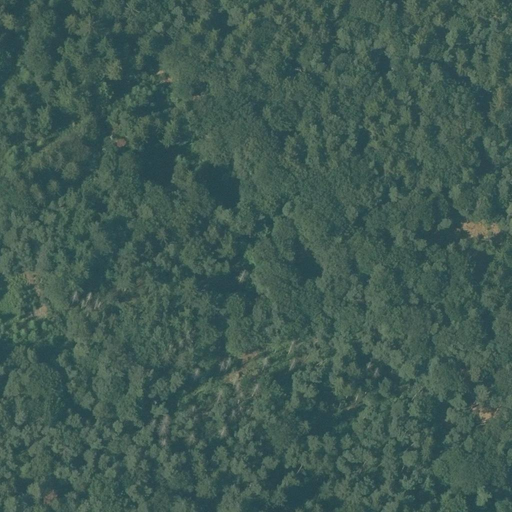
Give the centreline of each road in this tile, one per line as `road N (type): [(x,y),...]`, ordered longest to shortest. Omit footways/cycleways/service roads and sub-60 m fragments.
road 1 (track): [(335,251),(124,0)]
road 2 (track): [(490,511),(458,413),(335,251)]
road 3 (track): [(511,175),(335,251)]
